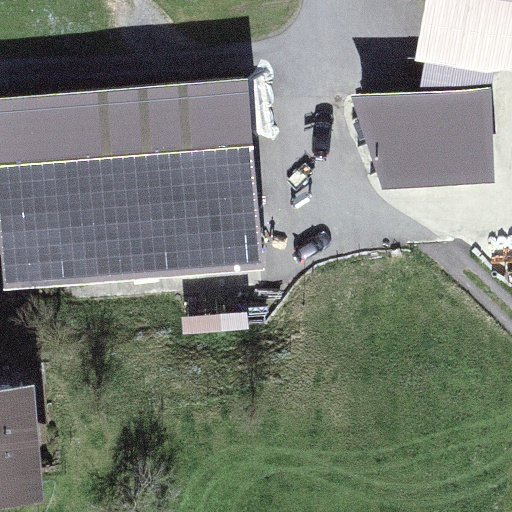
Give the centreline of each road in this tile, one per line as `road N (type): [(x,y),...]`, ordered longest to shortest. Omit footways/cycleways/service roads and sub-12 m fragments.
road 1 (track): [(312,0),(334,137),(419,245),(511,330)]
road 2 (track): [(511,197),(385,202)]
